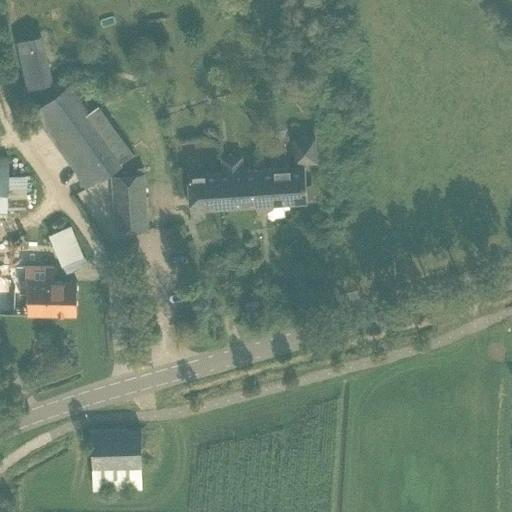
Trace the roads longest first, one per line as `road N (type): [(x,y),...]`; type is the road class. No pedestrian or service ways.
road 1 (tertiary): [(0,438),(161,378),(511,278)]
road 2 (track): [(134,387),(111,273),(11,133),(0,101)]
